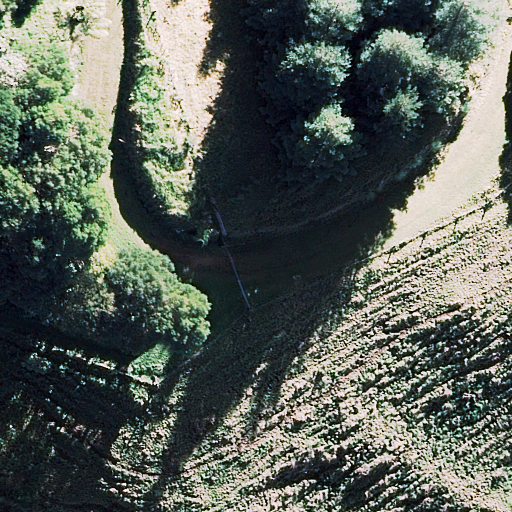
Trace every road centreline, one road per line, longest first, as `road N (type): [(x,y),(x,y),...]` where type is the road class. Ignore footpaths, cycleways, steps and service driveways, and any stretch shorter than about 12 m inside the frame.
road 1 (track): [(511,116),(478,155),(418,195),(312,245),(242,262),(137,216),(124,155)]
road 2 (track): [(106,0),(124,155)]
